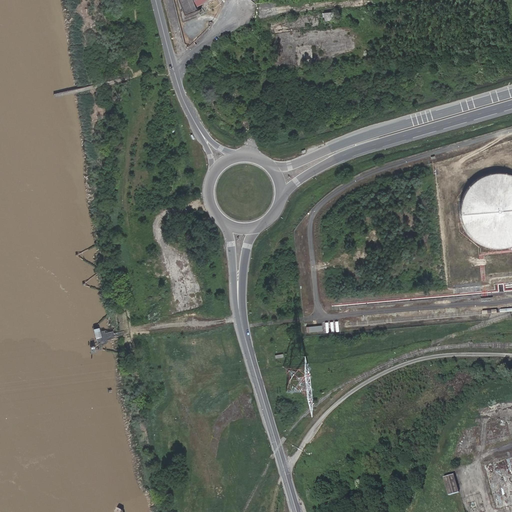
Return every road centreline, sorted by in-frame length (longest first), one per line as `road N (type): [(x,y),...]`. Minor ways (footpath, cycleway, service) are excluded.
road 1 (secondary): [(279,201),(300,178),(339,157),(511,105)]
road 2 (secondary): [(511,91),(268,165)]
road 3 (secondary): [(296,511),(242,325)]
road 4 (tertiary): [(155,0),(195,122)]
